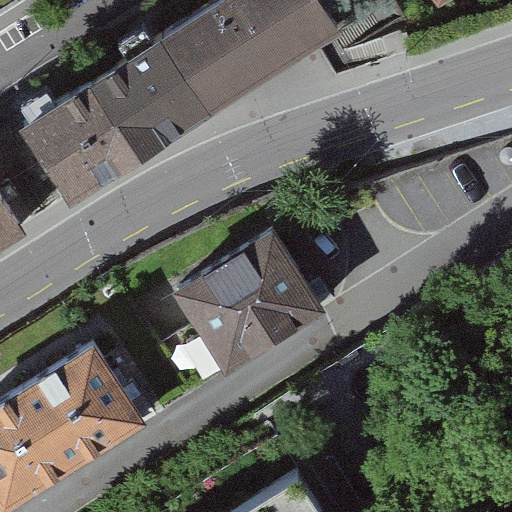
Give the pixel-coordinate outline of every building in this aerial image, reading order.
[(180,0),(160,13),(215,99),(318,34),(345,17),(334,0),(180,0)] [(160,13),(90,57),(144,144),(215,99),(160,13)] [(90,57),(19,102),(74,188),(144,144),(90,57)] [(0,233),(25,217),(0,176),(0,233)] [(226,362),(327,296),(309,268),(271,210),(170,275),(226,362)] [(0,497),(3,502),(148,410),(131,384),(93,323),(0,381),(0,497)] [(301,511),(288,491),(254,511),(301,511)]
